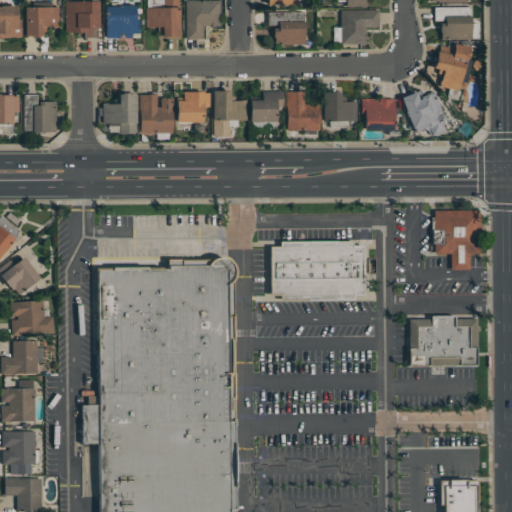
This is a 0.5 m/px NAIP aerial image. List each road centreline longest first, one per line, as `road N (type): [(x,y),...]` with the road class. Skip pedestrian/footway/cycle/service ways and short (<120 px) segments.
road 1 (residential): [(0,68),(404,66)]
road 2 (primary): [(86,188),(381,187)]
road 3 (primary): [(508,186),(510,422)]
road 4 (primary): [(508,159),(304,160)]
road 5 (primary): [(506,0),(508,159)]
road 6 (primary): [(243,161),(86,162)]
road 7 (primary): [(381,187),(508,186)]
road 8 (residential): [(85,68),(86,188)]
